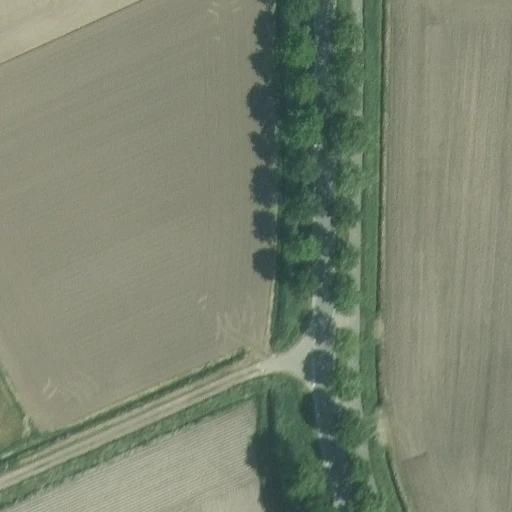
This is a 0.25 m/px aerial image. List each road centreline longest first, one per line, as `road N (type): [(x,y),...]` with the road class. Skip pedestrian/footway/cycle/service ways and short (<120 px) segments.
road 1 (unclassified): [(352,511),(331,445),(322,357),(326,0)]
road 2 (track): [(322,339),(0,481)]
